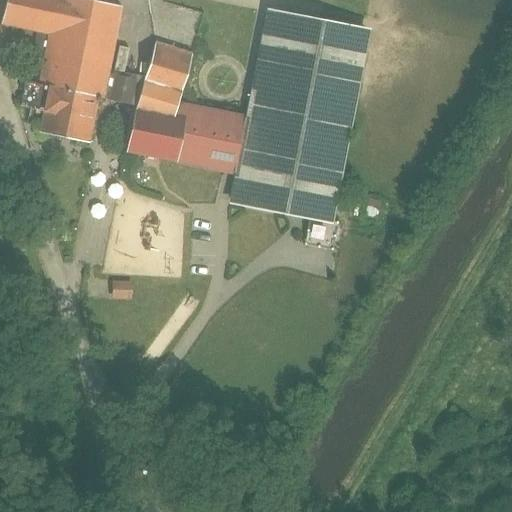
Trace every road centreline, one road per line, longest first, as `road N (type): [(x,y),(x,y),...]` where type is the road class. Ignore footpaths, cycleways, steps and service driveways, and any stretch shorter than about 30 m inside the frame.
road 1 (track): [(106,400),(81,357),(0,65)]
road 2 (unclassified): [(260,511),(106,400)]
